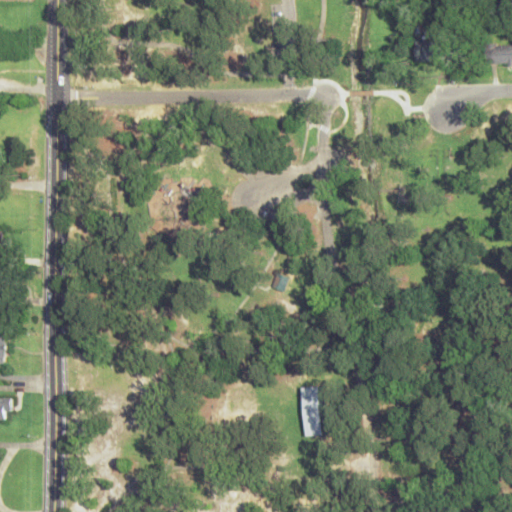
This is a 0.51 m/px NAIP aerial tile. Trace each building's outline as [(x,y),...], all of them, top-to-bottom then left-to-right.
[(418,61),(447,61),(447,38),(418,38),(418,61)] [(488,63),(511,63),(511,43),(488,44),(488,63)] [(290,276),(286,291),(273,286),(278,271),(290,276)] [(305,386),(305,435),(324,435),(324,386),(305,386)] [(0,419),(11,419),(11,398),(0,398),(0,419)]
